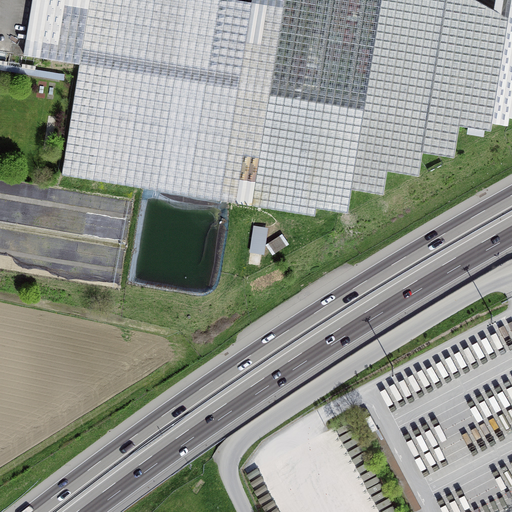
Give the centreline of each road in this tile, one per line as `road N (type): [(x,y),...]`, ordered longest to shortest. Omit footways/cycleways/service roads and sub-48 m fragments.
road 1 (motorway): [(511,195),(242,360),(33,511)]
road 2 (motorway): [(84,511),(296,361),(511,230)]
road 3 (track): [(0,300),(177,343),(180,359),(0,470)]
road 4 (unclassified): [(511,273),(247,434),(229,467),(245,511)]
road 5 (track): [(286,511),(280,470),(295,433),(347,399)]
